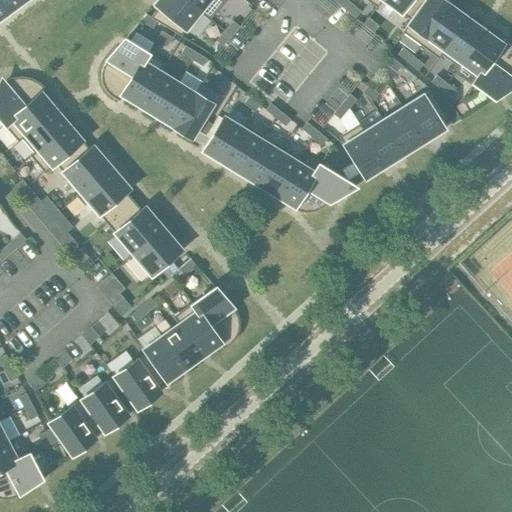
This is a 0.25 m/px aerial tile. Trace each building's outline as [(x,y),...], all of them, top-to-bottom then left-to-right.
[(4,0),(0,0),(0,19),(13,10),(4,0)] [(4,0),(13,10),(26,0),(4,0)] [(201,11),(187,0),(158,0),(155,4),(158,8),(151,17),(157,21),(181,35),(201,11)] [(187,0),(201,11),(209,0),(187,0)] [(346,10),(352,4),(347,0),(336,0),(335,1),(346,10)] [(404,33),(428,0),(383,0),(411,20),(402,32),(404,33)] [(422,46),(451,6),(442,0),(428,0),(404,33),(405,34),(422,46)] [(352,4),(346,10),(355,18),(361,11),(352,4)] [(442,55),(468,19),(451,6),(422,46),(439,58),(441,55),(442,55)] [(146,14),(141,21),(152,28),(157,21),(151,17),(146,14)] [(364,24),(374,33),(379,26),(369,18),(364,24)] [(468,19),(442,55),(459,67),(462,63),(462,64),(485,31),(468,19)] [(224,31),(231,36),(239,26),(232,21),(224,31)] [(161,31),(157,38),(168,45),(172,38),(161,31)] [(224,31),(216,41),(223,46),(231,36),(224,31)] [(459,67),(455,73),(471,85),(472,83),(474,84),(506,39),(505,38),(501,43),(485,31),(462,64),(462,63),(459,67)] [(148,53),(125,39),(105,63),(103,66),(102,69),(102,72),(101,76),(101,79),(102,82),(103,85),(105,88),(106,90),(108,92),(109,94),(111,96),(119,101),(122,95),(123,96),(144,62),(143,62),(148,53)] [(494,99),(511,87),(511,43),(506,39),(474,84),(494,99)] [(192,60),(196,52),(185,46),(181,53),(192,60)] [(408,63),(414,57),(403,47),(397,54),(408,63)] [(207,59),(196,52),(192,60),(203,66),(207,59)] [(397,72),(402,65),(392,57),(386,64),(397,72)] [(414,57),(408,63),(417,70),(423,64),(414,57)] [(144,62),(123,96),(128,99),(140,106),(161,72),(144,62)] [(178,83),(157,117),(175,128),(196,94),(194,93),(200,83),(201,81),(186,71),(178,83)] [(157,117),(178,83),(161,72),(140,106),(157,117)] [(436,75),(431,81),(442,91),(447,84),(436,75)] [(46,90),(45,88),(39,83),(33,79),(25,77),(19,77),(17,77),(11,79),(5,82),(3,83),(0,85),(0,119),(5,125),(42,93),(46,90)] [(196,94),(175,128),(192,138),(197,131),(204,119),(213,104),(212,104),(218,94),(202,84),(196,94)] [(442,91),(451,98),(456,91),(447,84),(442,91)] [(373,100),(379,94),(369,85),(363,92),(373,100)] [(409,104),(430,137),(444,129),(441,125),(449,120),(436,99),(431,90),(409,104)] [(21,138),(55,109),(42,93),(5,125),(4,125),(17,141),(21,138)] [(342,104),(349,110),(357,100),(350,94),(342,104)] [(260,105),(250,96),(244,103),(254,111),(260,105)] [(440,97),(436,99),(449,120),(452,124),(460,119),(453,107),(440,97)] [(276,118),(281,112),(271,103),(266,110),(276,118)] [(342,104),(334,114),(341,120),(349,110),(342,104)] [(388,117),(409,151),(430,137),(409,104),(388,117)] [(210,139),(203,151),(225,165),(248,126),(245,124),(249,118),(231,107),(225,118),(224,117),(210,139)] [(68,125),(55,109),(21,138),(34,153),(68,125)] [(286,127),(291,120),(281,112),(276,118),(286,127)] [(366,130),(388,164),(409,151),(388,117),(366,130)] [(204,119),(197,131),(205,136),(212,124),(204,119)] [(312,137),(318,131),(308,123),(302,129),(312,137)] [(388,164),(366,130),(365,131),(360,123),(339,137),(361,173),(365,178),(388,164)] [(82,140),(68,125),(34,153),(31,157),(44,172),(55,163),(82,140)] [(248,126),(225,165),(242,175),(266,137),(248,126)] [(322,146),(328,139),(318,131),(312,137),(322,146)] [(266,137),(242,175),(260,186),(283,148),(266,137)] [(55,163),(44,172),(45,173),(56,163),(81,193),(111,167),(93,146),(89,149),(86,146),(82,140),(55,163)] [(283,148),(260,186),(277,197),(301,159),(283,148)] [(301,159),(277,197),(292,206),(292,207),(294,209),(320,165),(319,164),(316,168),(301,159)] [(6,161),(0,166),(0,167),(8,177),(15,171),(6,161)] [(320,165),(294,209),(297,210),(298,211),(303,212),(306,212),(310,212),(314,211),(317,210),(319,209),(354,187),(347,182),(320,165)] [(107,224),(133,201),(126,192),(129,189),(111,167),(81,193),(99,215),(107,224)] [(361,173),(347,182),(354,187),(365,178),(361,173)] [(28,186),(22,180),(12,188),(18,194),(28,186)] [(18,194),(26,204),(36,196),(28,186),(18,194)] [(72,226),(44,194),(31,205),(60,237),(72,226)] [(133,254),(163,228),(145,207),(141,210),(133,201),(107,224),(133,254)] [(133,254),(151,276),(157,270),(181,250),(163,228),(133,254)] [(6,246),(11,252),(26,240),(20,233),(6,246)] [(80,247),(71,237),(61,246),(70,255),(80,247)] [(6,246),(0,250),(0,259),(1,261),(11,252),(6,246)] [(70,255),(78,265),(88,257),(80,247),(70,255)] [(184,276),(196,266),(190,260),(179,269),(184,276)] [(175,281),(165,289),(170,296),(180,287),(175,281)] [(192,303),(191,304),(222,348),(229,344),(231,343),(233,341),(234,340),(235,338),(237,336),(238,334),(238,332),(239,330),(239,328),(240,326),(240,324),(239,322),(239,320),(239,318),(238,316),(237,314),(235,311),(232,308),(223,297),(215,287),(209,292),(192,304),(192,303)] [(113,307),(121,316),(131,308),(123,298),(113,307)] [(140,307),(146,313),(156,305),(150,298),(140,307)] [(202,356),(220,344),(191,304),(174,316),(179,324),(202,356)] [(140,307),(131,315),(136,321),(146,313),(140,307)] [(162,336),(185,369),(202,356),(179,324),(162,336)] [(90,327),(81,335),(89,345),(99,337),(90,327)] [(144,349),(167,381),(185,369),(162,336),(144,349)] [(137,360),(114,377),(128,397),(131,401),(137,409),(139,407),(155,396),(160,392),(161,392),(158,388),(167,381),(144,349),(146,353),(137,360)] [(72,360),(63,350),(54,358),(62,368),(72,360)] [(6,355),(0,357),(0,361),(4,370),(12,366),(6,355)] [(12,366),(4,370),(10,382),(18,378),(18,377),(12,366)] [(36,373),(27,381),(35,391),(45,383),(36,373)] [(82,399),(102,428),(105,432),(128,415),(111,392),(117,388),(110,379),(105,383),(82,399)] [(24,408),(32,404),(26,393),(18,397),(24,408)] [(82,399),(49,423),(72,455),(95,439),(92,435),(102,428),(82,399)] [(38,416),(32,404),(24,408),(30,420),(38,416)] [(0,420),(0,444),(7,441),(19,435),(9,416),(0,420)] [(52,428),(46,431),(52,443),(59,439),(52,428)] [(41,434),(38,435),(44,447),(52,443),(46,431),(41,434)] [(0,468),(17,460),(7,441),(0,444),(0,468)] [(29,454),(17,460),(0,468),(0,498),(3,499),(5,499),(7,499),(9,499),(11,498),(13,498),(15,497),(16,496),(18,495),(20,494),(33,485),(42,478),(29,454)]
